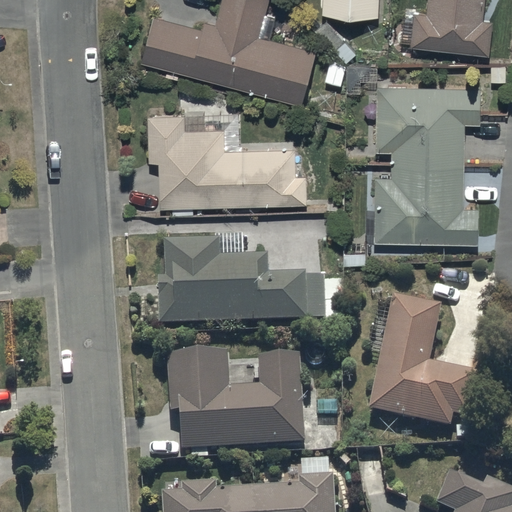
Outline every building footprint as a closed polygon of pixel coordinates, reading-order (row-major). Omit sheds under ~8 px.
[(155,14),(142,60),(302,102),(316,49),(261,35),(269,0),(222,0),(216,22),(205,19),(203,27),(155,14)] [(323,0),(323,13),(379,15),(379,0),(323,0)] [(427,0),(427,13),(415,12),(412,45),(489,53),(492,20),(484,19),(485,0),(427,0)] [(391,175),(376,175),(375,241),(479,243),(480,207),(464,207),(466,123),(481,123),(482,88),(377,86),(376,150),(392,150),(391,175)] [(194,213),(194,205),(306,202),(306,174),(297,174),(296,146),(240,148),(240,112),(149,114),(150,160),(160,160),(161,206),(173,206),(173,213),(194,213)] [(221,243),(163,244),(164,283),(157,283),(158,328),(323,325),(323,329),(341,329),(340,277),(267,279),(267,259),(221,260),(221,243)] [(393,300),(368,414),(451,433),(454,420),(469,424),(479,378),(429,367),(441,310),(393,300)] [(182,455),(303,446),(305,446),(299,359),(257,362),(258,370),(249,371),(250,385),(260,384),(260,389),(231,391),(228,356),(167,360),(171,417),(180,417),(182,455)] [(183,496),(162,497),(162,511),(334,511),(333,480),(329,480),(328,463),(302,464),(302,480),(298,480),(299,489),(218,493),(218,487),(182,488),(183,496)] [(511,511),(511,494),(487,484),(483,492),(450,477),(437,508),(446,511),(511,511)]
